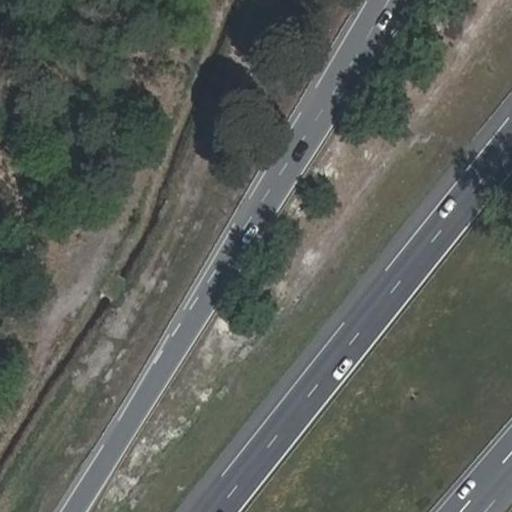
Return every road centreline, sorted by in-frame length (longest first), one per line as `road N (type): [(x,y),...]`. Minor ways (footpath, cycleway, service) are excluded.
road 1 (motorway): [(511,148),(218,511)]
road 2 (motorway): [(404,0),(211,297)]
road 3 (motorway): [(378,0),(211,297)]
road 4 (motorway): [(211,297),(77,511)]
